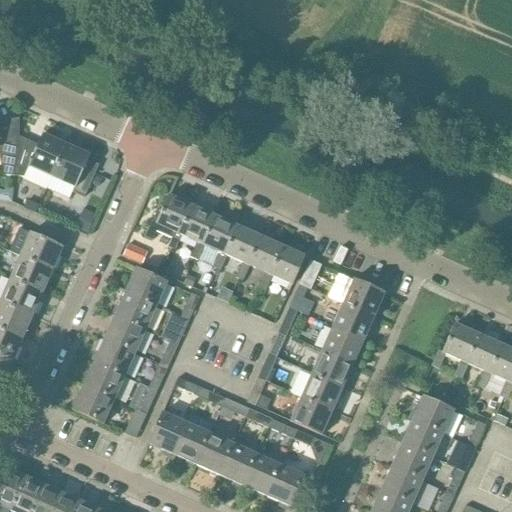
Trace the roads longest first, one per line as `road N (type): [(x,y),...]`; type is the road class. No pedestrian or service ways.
road 1 (residential): [(511,303),(150,143)]
road 2 (residential): [(9,434),(150,143)]
road 3 (residential): [(191,511),(9,434)]
road 4 (residential): [(150,143),(0,76)]
